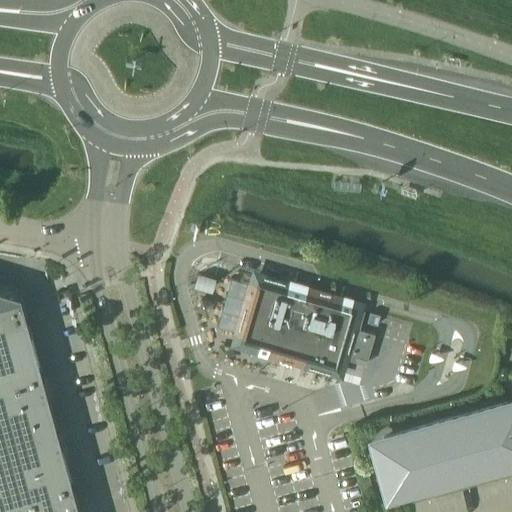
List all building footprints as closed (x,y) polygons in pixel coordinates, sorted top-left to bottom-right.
[(197,269),(192,288),(210,293),(215,274),(197,269)] [(231,276),(217,324),(236,330),(235,330),(240,331),(238,339),(259,345),(257,349),(286,358),(287,353),(337,368),(341,355),(365,362),(374,331),(358,326),(364,308),(355,306),(356,304),(257,275),(254,283),(250,281),(250,282),(231,276)] [(79,511),(20,293),(0,293),(0,511),(79,511)] [(377,323),(379,313),(369,310),(367,320),(377,323)] [(511,401),(511,400),(383,435),(386,444),(377,446),(381,459),(376,460),(379,471),(384,470),(387,482),(396,480),(398,489),(511,457),(511,401)]
